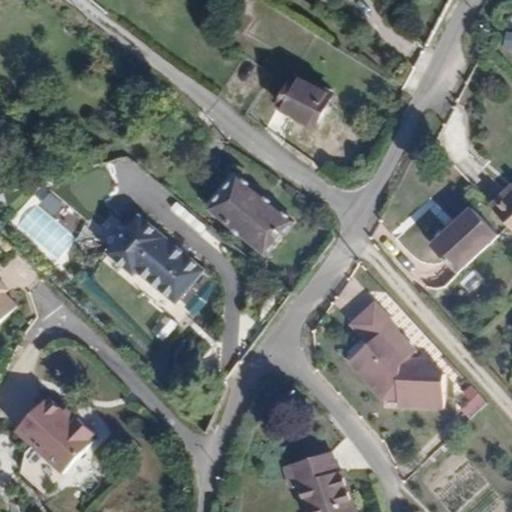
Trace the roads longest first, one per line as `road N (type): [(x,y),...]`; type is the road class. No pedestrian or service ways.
road 1 (residential): [(77,0),(361,221)]
road 2 (residential): [(471,0),(361,221)]
road 3 (track): [(215,110),(0,188)]
road 4 (residential): [(281,341),(387,471),(396,511)]
road 5 (residential): [(281,341),(232,418),(209,511)]
road 6 (residential): [(361,221),(281,341)]
